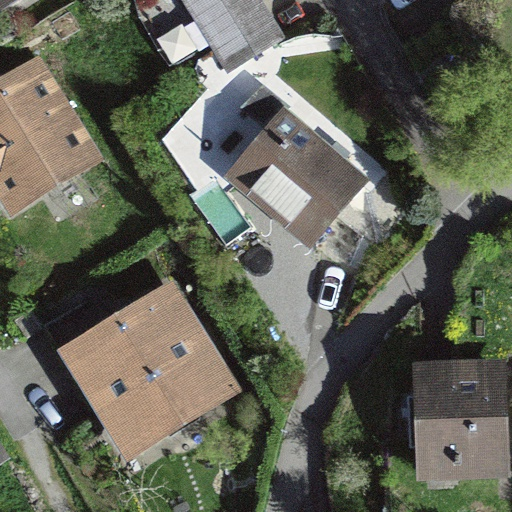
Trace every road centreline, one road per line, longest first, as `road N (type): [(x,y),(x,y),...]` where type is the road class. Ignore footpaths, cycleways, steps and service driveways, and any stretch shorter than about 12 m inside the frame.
road 1 (residential): [(279,511),(303,425),(333,368),(472,214)]
road 2 (residential): [(472,214),(351,0)]
